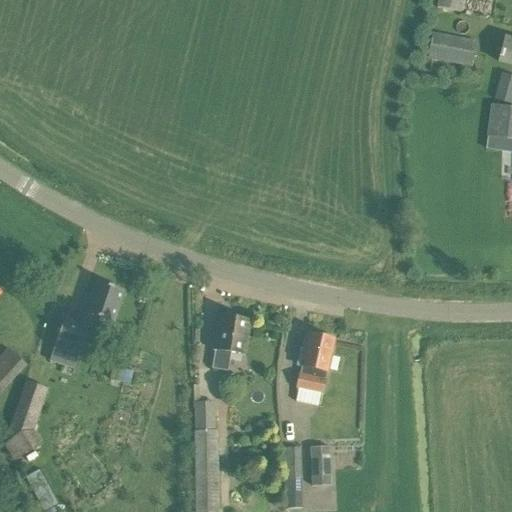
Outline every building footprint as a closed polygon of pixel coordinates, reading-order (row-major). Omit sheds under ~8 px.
[(462,13),(463,0),(437,0),(436,8),(462,13)] [(427,60),(471,68),(475,41),(431,32),(427,60)] [(511,38),(503,36),(496,63),(511,67),(511,38)] [(511,76),(501,73),(494,100),(511,104),(511,76)] [(113,324),(124,294),(96,284),(92,296),(86,294),(76,324),(63,320),(49,362),(74,371),(93,317),(113,324)] [(219,332),(212,369),(227,371),(230,352),(242,354),(248,321),(225,317),(222,333),(219,332)] [(299,373),(295,388),(323,395),(326,379),(324,379),(325,373),(327,374),(333,341),(307,336),(304,350),(300,349),(296,367),(301,368),(300,373),(299,373)] [(0,392),(25,366),(8,350),(0,358),(0,392)] [(6,444),(16,462),(39,448),(32,434),(45,390),(27,384),(6,444)] [(199,408),(199,402),(193,402),(194,409),(195,431),(193,431),(194,511),(217,511),(216,431),(214,431),(214,408),(199,408)] [(331,486),(330,485),(329,447),(310,448),(312,487),(331,486)] [(299,448),(281,449),(282,476),(284,476),(285,510),(301,509),(299,448)] [(247,454),(247,463),(256,463),(257,455),(247,454)]
